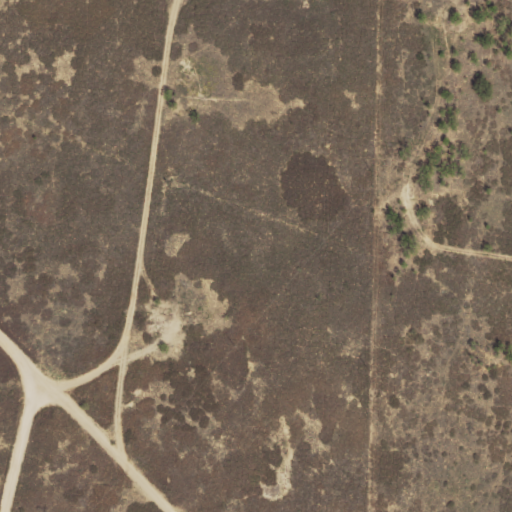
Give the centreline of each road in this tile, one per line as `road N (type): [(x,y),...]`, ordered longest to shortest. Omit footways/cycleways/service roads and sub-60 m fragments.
road 1 (track): [(217,0),(136,371),(101,401),(65,511)]
road 2 (track): [(0,291),(211,511)]
road 3 (track): [(217,11),(424,0)]
